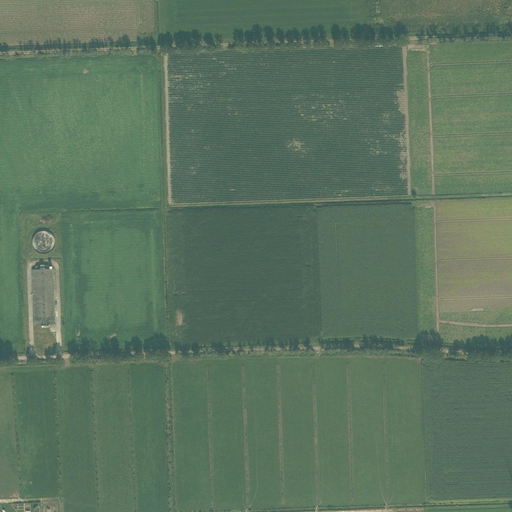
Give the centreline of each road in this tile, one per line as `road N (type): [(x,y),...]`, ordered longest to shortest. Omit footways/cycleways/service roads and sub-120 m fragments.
road 1 (unclassified): [(0,358),(345,345),(511,351)]
road 2 (track): [(511,36),(0,54)]
